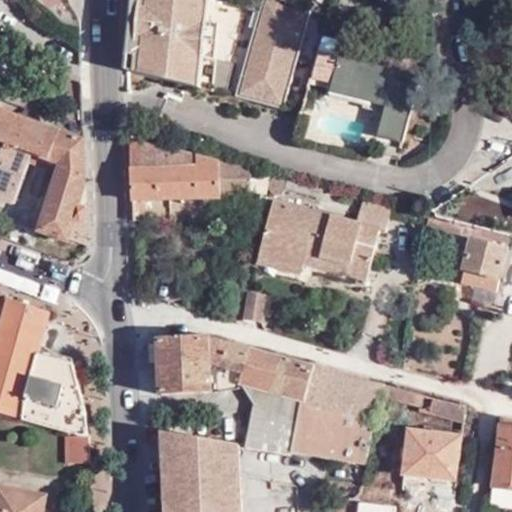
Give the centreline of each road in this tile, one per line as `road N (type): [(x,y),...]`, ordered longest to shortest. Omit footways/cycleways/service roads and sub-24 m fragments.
road 1 (residential): [(103,105),(184,120),(363,174),(414,180),(466,144),(455,0)]
road 2 (residential): [(489,397),(115,298)]
road 3 (tertiary): [(132,511),(115,298)]
road 4 (tertiary): [(115,298),(103,105)]
road 5 (residential): [(115,298),(0,261)]
